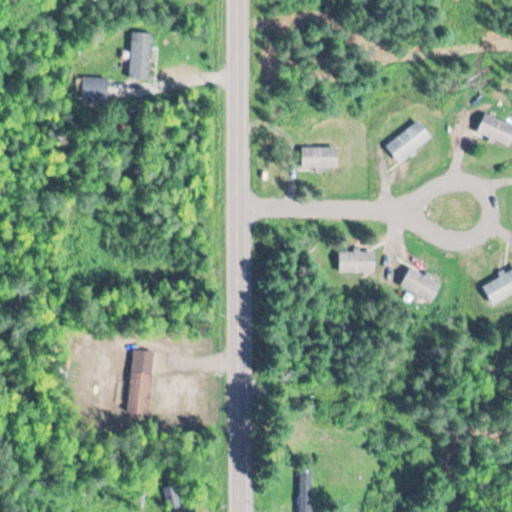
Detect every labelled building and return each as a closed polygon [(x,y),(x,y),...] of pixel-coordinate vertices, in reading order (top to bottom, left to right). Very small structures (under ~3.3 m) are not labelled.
[(153,34),(130,34),(130,79),(152,80),(153,34)] [(108,78),(82,78),(82,97),(108,97),(108,78)] [(511,142),(511,124),(486,114),(478,134),(510,147),(511,142)] [(433,139),(419,121),(386,147),(399,164),(433,139)] [(339,147),(303,147),(303,170),(339,170),(339,147)] [(341,272),(376,272),(376,250),(341,250),(341,272)] [(443,285),(412,266),(401,285),(432,303),(443,285)] [(495,306),(511,294),(511,269),(483,289),(495,306)] [(299,511),(311,511),(311,478),(300,478),(299,511)] [(164,489),(168,511),(183,509),(179,486),(164,489)]
